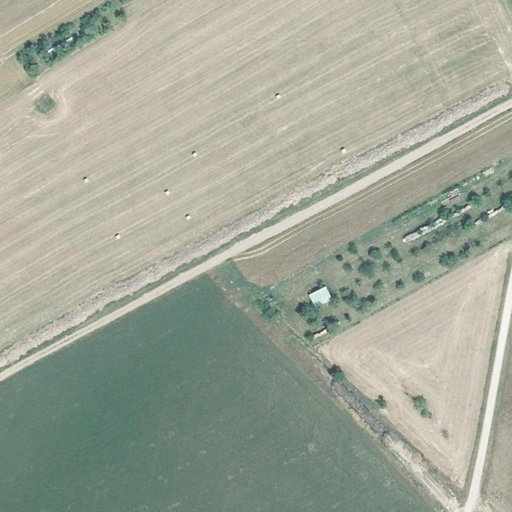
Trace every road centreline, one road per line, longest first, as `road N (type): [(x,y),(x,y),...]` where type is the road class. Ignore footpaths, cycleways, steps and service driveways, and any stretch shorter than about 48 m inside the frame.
road 1 (track): [(511,101),(0,375)]
road 2 (track): [(511,287),(463,511)]
